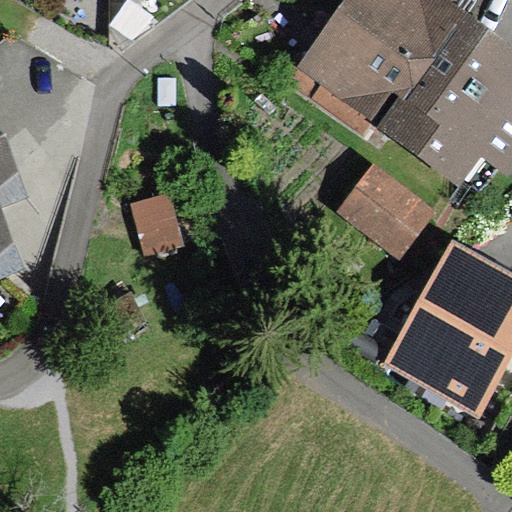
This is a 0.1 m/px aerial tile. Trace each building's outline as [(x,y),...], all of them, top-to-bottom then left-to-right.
[(400,98),(461,11),(444,0),(345,0),(292,76),(367,128),(392,92),(400,98)] [(462,185),(482,155),(511,175),(511,174),(511,46),(461,11),(400,98),(379,128),(462,185)] [(0,147),(0,280),(22,273),(8,235),(3,237),(0,230),(0,211),(23,202),(13,178),(15,176),(0,147)] [(404,257),(439,210),(375,161),(338,209),(404,257)] [(179,250),(163,196),(126,207),(142,261),(179,250)] [(404,331),(456,360),(448,374),(499,403),(511,380),(511,303),(494,294),(500,282),(448,253),(404,331)]
